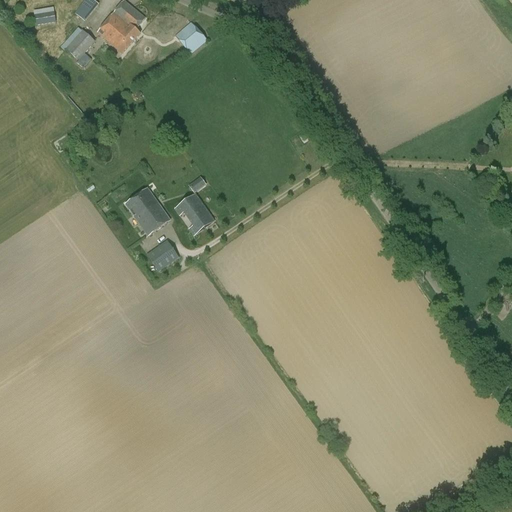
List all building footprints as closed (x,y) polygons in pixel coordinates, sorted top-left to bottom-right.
[(90,0),(85,0),(74,14),(85,23),(98,6),(90,0)] [(124,2),(116,13),(97,34),(122,56),(141,35),(136,30),(145,20),(124,2)] [(54,13),(34,16),(36,27),(56,24),(54,13)] [(192,24),(174,38),(189,56),(207,42),(192,24)] [(85,55),(95,43),(82,32),(78,29),(60,49),(84,69),(91,61),(85,55)] [(201,177),(188,186),(194,194),(207,185),(201,177)] [(133,216),(148,237),(170,222),(147,190),(125,205),(133,216)] [(174,211),(179,217),(184,215),(193,228),(188,231),(193,239),(215,223),(196,195),(174,211)] [(167,242),(147,256),(159,274),(179,259),(167,242)]
